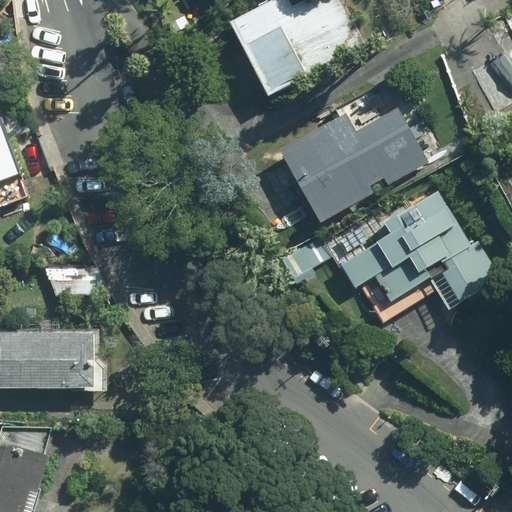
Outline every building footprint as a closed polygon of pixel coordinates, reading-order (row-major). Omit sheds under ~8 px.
[(296,0),(266,0),(236,14),(276,102),(378,57),(352,0),(311,0),(299,6),(296,0)] [(0,205),(34,192),(0,103),(0,205)] [(350,109),(285,145),(330,226),(436,167),(404,111),(364,133),(350,109)] [(449,181),(340,245),(383,319),(432,290),(449,319),(509,284),(449,181)] [(307,246),(285,259),(298,282),(320,270),(307,246)] [(103,330),(0,328),(0,385),(102,387),(103,330)] [(0,434),(0,511),(35,511),(56,453),(0,434)]
